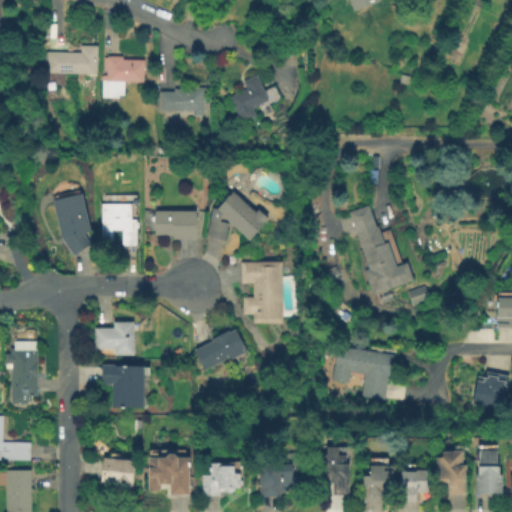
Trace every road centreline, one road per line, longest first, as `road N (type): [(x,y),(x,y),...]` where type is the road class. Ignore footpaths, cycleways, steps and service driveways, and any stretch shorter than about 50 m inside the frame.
road 1 (residential): [(55,291),(64,316),(64,511)]
road 2 (residential): [(192,285),(92,286),(0,302)]
road 3 (residential): [(219,38),(188,37),(101,0)]
